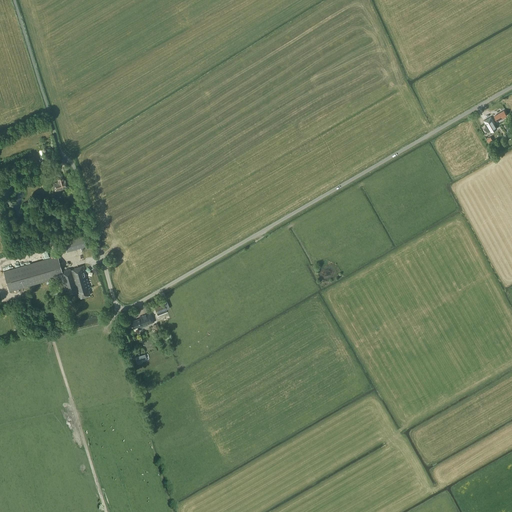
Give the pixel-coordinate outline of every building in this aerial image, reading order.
[(504,110),(494,116),(496,121),(507,115),(504,110)] [(489,132),(491,130),(492,131),(496,128),(493,123),(495,123),(491,117),(484,121),(486,124),(485,124),(486,127),(484,128),(486,132),(489,132)] [(62,188),(67,187),(65,180),(64,180),(62,176),(61,173),(58,172),(56,172),(54,168),(44,171),(46,178),(58,174),(59,177),(57,178),(58,182),(53,183),(55,191),(62,189),(62,188)] [(86,246),(82,233),(63,239),(67,251),(86,246)] [(83,265),(70,269),(70,268),(62,270),(58,255),(3,271),(9,291),(58,277),(58,278),(61,277),(66,295),(75,293),(76,298),(79,297),(90,294),(88,288),(90,287),(83,265)] [(167,309),(164,304),(155,308),(157,313),(167,309)] [(138,329),(137,327),(140,326),(141,327),(154,322),(151,312),(139,316),(140,318),(130,322),(133,328),(134,330),(135,331),(137,330),(138,329)]
